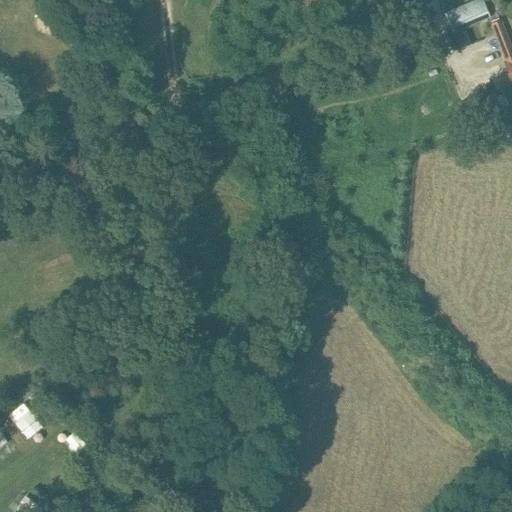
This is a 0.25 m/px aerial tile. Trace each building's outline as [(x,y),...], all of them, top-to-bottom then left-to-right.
[(490,17),(482,0),(478,0),(445,14),(453,33),(490,17)] [(511,47),(502,21),(491,25),(501,53),(504,61),(505,62),(502,63),(511,88),(511,47)] [(511,124),(502,126),(503,138),(511,137),(511,124)] [(11,414),(24,430),(41,417),(28,401),(11,414)] [(58,485),(66,474),(54,466),(46,477),(58,485)]
